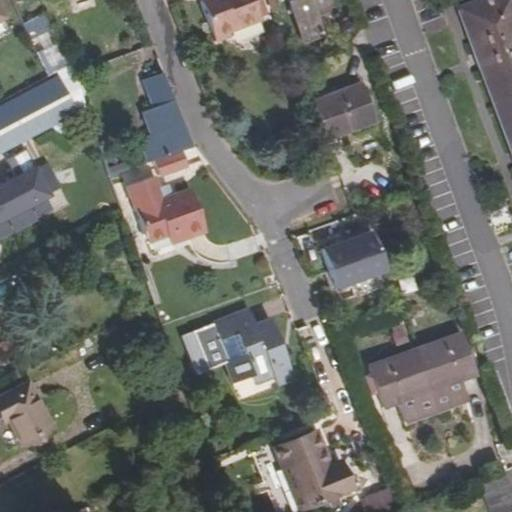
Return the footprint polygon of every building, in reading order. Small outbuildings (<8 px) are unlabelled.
[(208,0),(201,3),(217,45),(233,39),(231,34),(263,22),(262,19),(269,17),(262,0),(208,0)] [(325,0),(289,0),(298,25),(330,14),(325,0)] [(511,0),(497,0),(472,10),(478,25),(472,28),(481,53),(487,65),(496,90),(503,88),(511,111),(511,0)] [(0,41),(10,36),(2,20),(0,21),(0,41)] [(487,65),(481,53),(473,55),(478,69),(487,65)] [(189,146),(162,74),(143,80),(153,110),(145,113),(153,136),(139,141),(148,164),(151,163),(179,153),(189,150),(189,146)] [(373,125),(359,86),(313,104),(327,142),(373,125)] [(0,160),(66,127),(49,91),(0,116),(0,160)] [(185,168),(179,153),(151,163),(157,179),(185,168)] [(179,231),(182,240),(205,232),(190,190),(134,211),(145,242),(164,236),(179,231)] [(334,290),(388,273),(374,228),(320,245),(334,290)] [(167,245),(182,240),(179,231),(164,236),(167,245)] [(251,379),(253,385),(273,378),(277,387),(293,381),(287,365),(282,353),(269,321),(253,327),(247,313),(192,335),(207,372),(223,366),(232,386),(251,379)] [(410,356),(435,418),(469,407),(461,384),(476,378),(459,338),(410,356)] [(435,418),(410,356),(366,373),(382,412),(398,407),(405,428),(435,418)] [(26,388),(0,400),(0,419),(1,422),(6,419),(21,448),(50,433),(26,388)] [(319,435),(277,450),(298,511),(308,511),(350,498),(338,466),(331,470),(319,435)] [(477,484),(488,511),(511,511),(511,497),(503,475),(477,484)]
